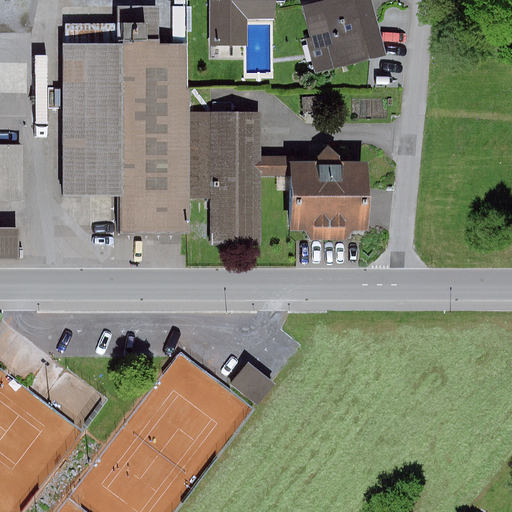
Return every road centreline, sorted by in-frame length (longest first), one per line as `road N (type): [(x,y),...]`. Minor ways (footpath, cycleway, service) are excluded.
road 1 (tertiary): [(0,286),(398,285)]
road 2 (residential): [(398,285),(425,0)]
